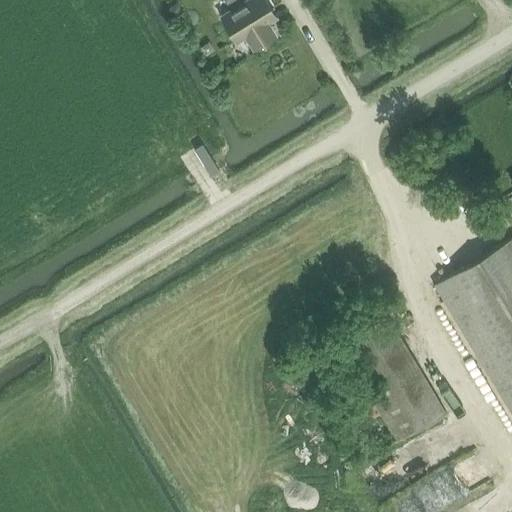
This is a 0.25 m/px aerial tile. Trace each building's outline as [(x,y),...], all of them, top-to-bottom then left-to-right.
[(223,0),(223,1),(228,10),(216,17),(232,45),(242,40),(250,53),(276,38),(268,24),(276,20),(264,0),(245,0),(238,5),(234,0),(223,0)] [(216,129),(206,129),(206,161),(216,161),(216,129)] [(511,236),(433,284),(511,414),(511,236)] [(337,342),(397,441),(445,412),(386,313),(337,342)] [(440,463),(435,457),(443,451),(429,433),(377,473),(396,497),(440,463)]
